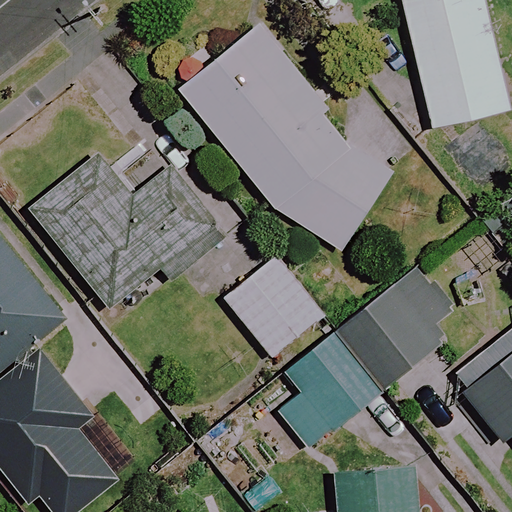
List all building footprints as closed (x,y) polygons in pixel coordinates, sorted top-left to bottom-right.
[(511,111),(511,100),(488,0),(399,0),(403,4),(432,130),(511,111)] [(360,155),(259,27),(181,89),(273,205),(341,251),(392,176),(369,148),(360,155)] [(133,197),(100,156),(33,210),(112,309),(166,267),(178,282),(230,240),(171,166),(133,197)] [(0,372),(66,318),(1,239),(0,240),(0,372)] [(325,314),(277,256),(225,298),(274,356),(325,314)] [(337,332),(384,390),(448,339),(438,326),(457,311),(419,265),(337,332)] [(511,352),(465,390),(506,441),(511,436),(511,352)] [(33,361),(0,385),(0,414),(7,424),(54,388),(33,361)] [(103,438),(135,480),(191,438),(159,395),(103,438)] [(420,511),(415,462),(335,470),(338,511),(420,511)]
